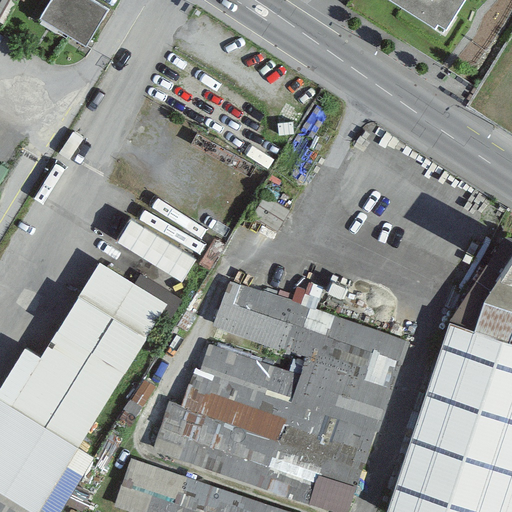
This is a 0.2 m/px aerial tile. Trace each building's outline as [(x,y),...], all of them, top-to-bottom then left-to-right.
[(114,8),(99,0),(56,0),(45,21),(92,47),(114,8)] [(457,0),(405,0),(443,23),(457,0)] [(183,286),(201,260),(135,217),(118,244),(183,286)] [(222,222),(202,261),(215,268),(236,229),(222,222)] [(387,511),(511,511),(511,245),(510,249),(496,244),(449,319),(386,511),(387,511)] [(46,511),(169,307),(82,255),(0,391),(0,488),(39,511),(46,511)] [(355,511),(412,339),(231,281),(217,323),(307,353),(300,373),(209,344),(201,368),(194,365),(181,404),(164,398),(146,453),(328,511),(355,511)] [(292,511),(130,453),(113,499),(148,511),(292,511)]
